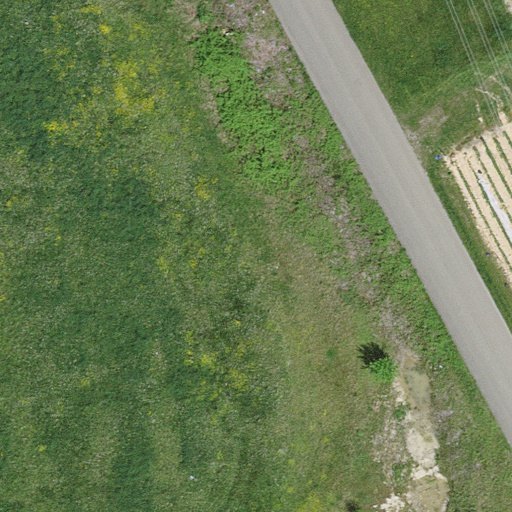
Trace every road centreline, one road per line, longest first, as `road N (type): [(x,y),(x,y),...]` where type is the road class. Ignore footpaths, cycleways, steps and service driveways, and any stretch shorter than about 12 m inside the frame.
road 1 (residential): [(302,0),(511,384)]
road 2 (track): [(390,159),(511,95)]
